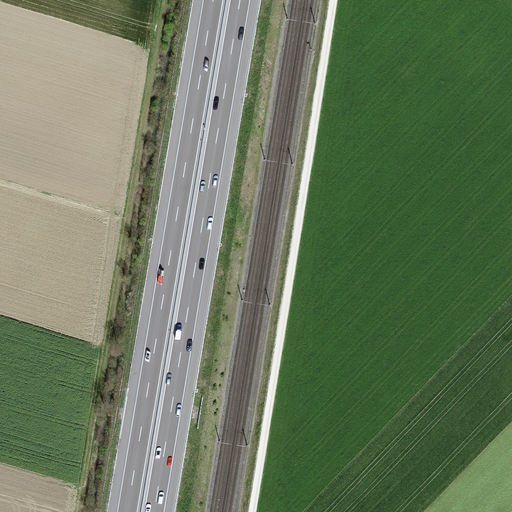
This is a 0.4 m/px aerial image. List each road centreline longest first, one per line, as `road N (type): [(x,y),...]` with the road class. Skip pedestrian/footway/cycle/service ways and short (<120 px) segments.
road 1 (motorway): [(154,511),(240,0)]
road 2 (motorway): [(213,0),(127,511)]
road 3 (track): [(164,0),(80,511)]
road 4 (track): [(252,511),(333,0)]
